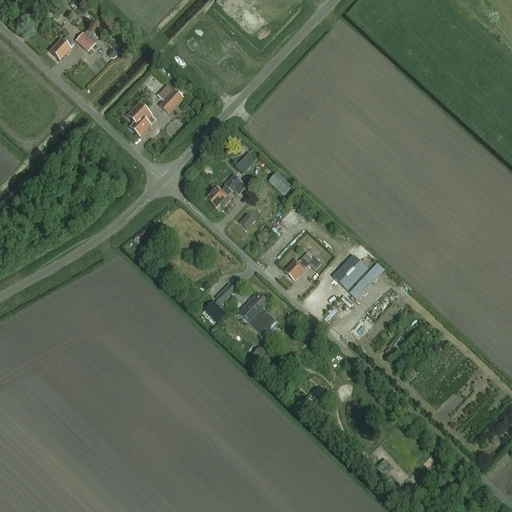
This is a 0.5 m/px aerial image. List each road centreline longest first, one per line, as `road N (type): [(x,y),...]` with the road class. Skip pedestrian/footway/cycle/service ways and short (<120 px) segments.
road 1 (unclassified): [(511,509),(162,181)]
road 2 (unclassified): [(162,181),(334,0)]
road 3 (unclassified): [(162,181),(0,28)]
road 4 (unclassified): [(0,306),(70,266),(162,181)]
